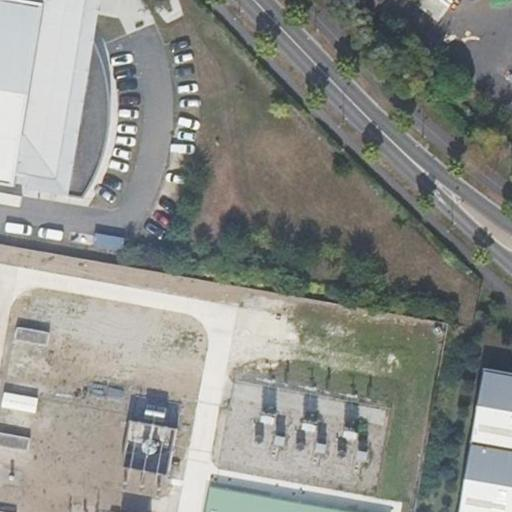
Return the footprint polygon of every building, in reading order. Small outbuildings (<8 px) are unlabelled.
[(74,10),(76,0),(0,0),(0,171),(89,187),(99,167),(109,125),(109,103),(109,93),(104,66),(94,41),(83,19),(74,10)] [(94,41),(100,0),(76,0),(74,10),(83,19),(94,41)] [(89,187),(0,171),(0,184),(14,187),(16,176),(27,178),(25,189),(83,199),(89,187)] [(49,337),(16,330),(13,343),(46,350),(49,337)] [(457,511),(511,511),(511,373),(482,368),(457,511)] [(37,403),(5,397),(2,411),(34,417),(37,403)] [(172,474),(174,424),(128,421),(126,471),(172,474)] [(29,442),(0,436),(0,450),(27,456),(29,442)]
